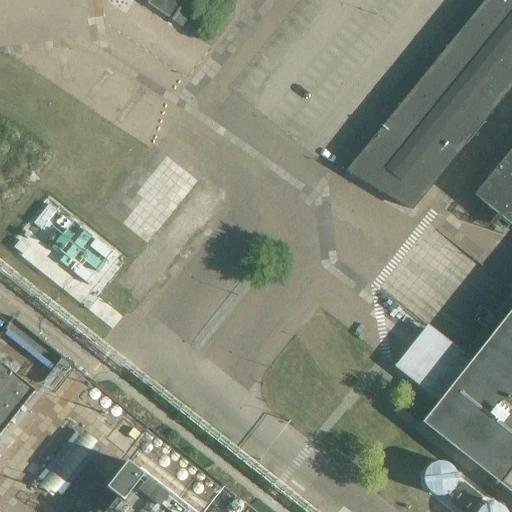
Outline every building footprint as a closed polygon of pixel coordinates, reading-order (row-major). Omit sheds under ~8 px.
[(195,8),(182,0),(149,0),(147,4),(181,28),(195,8)] [(511,86),(511,0),(486,0),(348,172),(411,211),(423,197),(511,86)] [(511,149),(474,197),(511,228),(511,149)] [(134,310),(218,202),(194,183),(110,291),(134,310)] [(482,309),(473,321),(484,330),(464,355),(439,335),(405,376),(438,403),(421,424),(511,496),(511,283),(509,287),(511,289),(511,294),(493,318),(482,309)] [(61,359),(44,381),(54,388),(71,366),(61,359)] [(0,436),(34,393),(0,366),(0,436)] [(36,482),(58,498),(97,444),(75,428),(36,482)] [(423,476),(423,479),(423,482),(423,485),(424,487),(426,490),(427,492),(429,494),(431,495),(434,496),(436,497),(438,497),(441,497),(443,497),(445,496),(448,495),(450,494),(452,492),(453,490),(455,488),(456,485),(456,483),(457,480),(456,478),(456,475),(455,472),(453,470),(451,467),(449,465),(446,464),(443,463),(441,463),(440,463),(437,463),(434,464),(431,465),(429,467),(427,469),(425,471),(424,474),(423,476)] [(137,473),(125,464),(104,490),(117,500),(106,511),(193,511),(140,470),(137,473)] [(463,483),(448,502),(460,511),(471,511),(483,498),(463,483)] [(231,505),(231,508),(231,510),(232,511),(233,511),(240,511),(241,511),(242,510),(243,509),(243,507),(243,505),(242,504),(241,502),(240,501),(239,501),(236,500),(235,501),(233,502),(232,504),(231,505)]
